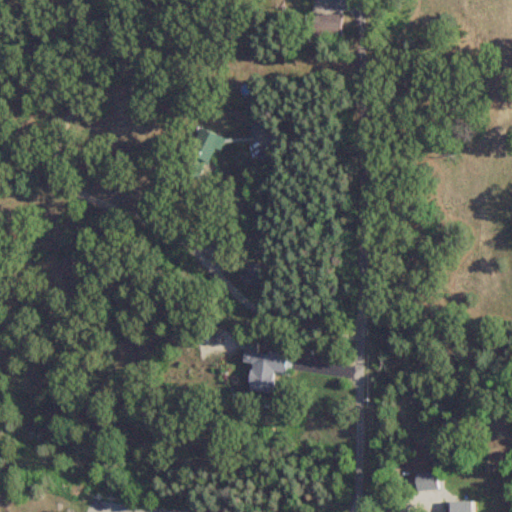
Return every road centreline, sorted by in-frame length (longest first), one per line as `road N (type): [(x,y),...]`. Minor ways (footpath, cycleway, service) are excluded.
road 1 (residential): [(358,443),(363,8)]
road 2 (residential): [(34,511),(52,483),(201,447),(358,443)]
